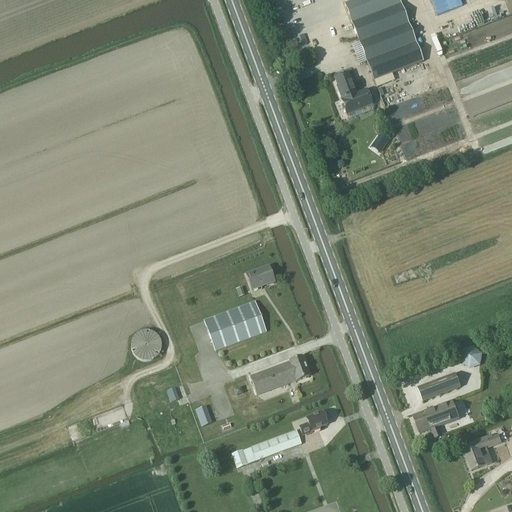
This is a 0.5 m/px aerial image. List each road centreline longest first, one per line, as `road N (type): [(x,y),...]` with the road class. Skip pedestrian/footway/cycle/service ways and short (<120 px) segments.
road 1 (unclassified): [(214,0),(406,511)]
road 2 (primary): [(422,511),(233,0)]
road 3 (track): [(0,451),(182,380),(226,377)]
